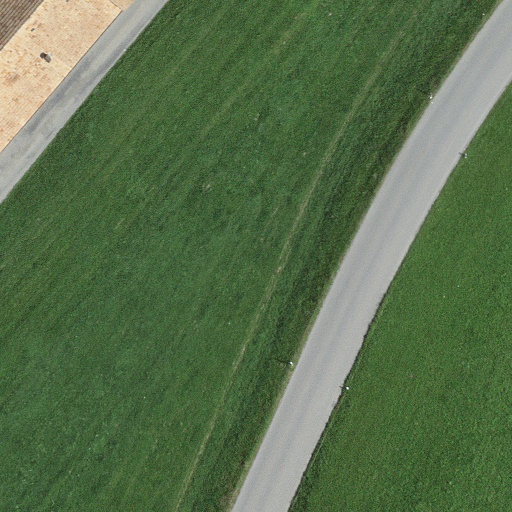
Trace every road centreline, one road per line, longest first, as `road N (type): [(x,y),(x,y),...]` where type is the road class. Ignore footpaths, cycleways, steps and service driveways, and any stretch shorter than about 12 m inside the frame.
road 1 (tertiary): [(511,39),(395,222),(264,511)]
road 2 (unclassified): [(154,0),(0,176)]
